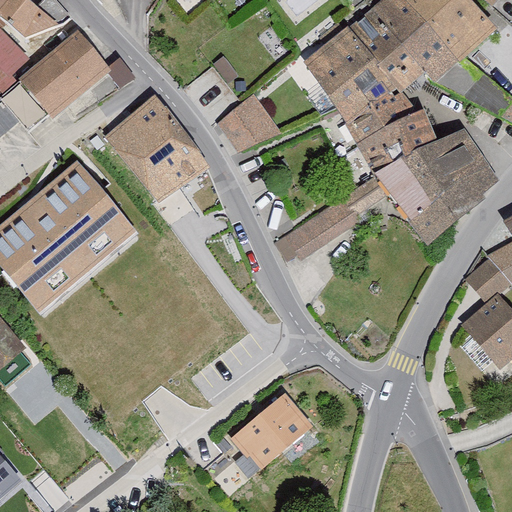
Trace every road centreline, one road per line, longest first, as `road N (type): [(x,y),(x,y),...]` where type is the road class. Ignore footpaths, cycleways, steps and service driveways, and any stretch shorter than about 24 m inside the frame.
road 1 (residential): [(145,80),(216,166),(290,314),(314,344)]
road 2 (residential): [(91,511),(314,344)]
road 3 (tertiary): [(392,398),(421,321),(463,246),(511,185)]
road 4 (residential): [(145,80),(0,191)]
road 5 (tertiary): [(392,398),(416,426),(457,511)]
